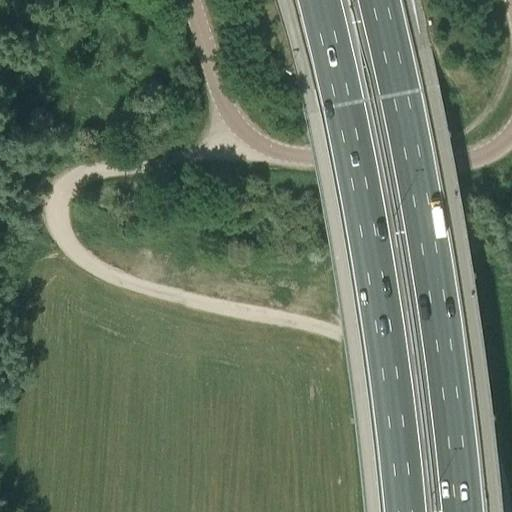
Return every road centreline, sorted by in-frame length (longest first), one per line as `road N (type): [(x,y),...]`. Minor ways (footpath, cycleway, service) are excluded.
road 1 (track): [(246,137),(218,152),(82,171),(55,201),(62,236),(114,277),(345,336)]
road 2 (motorway): [(317,0),(377,295),(402,511)]
road 3 (motorway): [(459,511),(434,291),(377,0)]
road 4 (unclassified): [(309,158),(258,147),(232,122),(189,0)]
road 5 (unclassified): [(309,158),(454,163),(511,134)]
